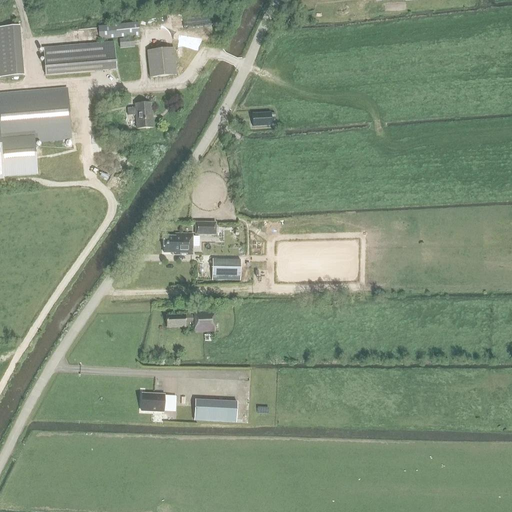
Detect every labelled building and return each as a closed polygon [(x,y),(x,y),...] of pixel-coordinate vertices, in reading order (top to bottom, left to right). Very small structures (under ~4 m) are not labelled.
[(98,27),(99,40),(140,36),(138,23),(98,27)] [(20,26),(0,26),(0,77),(23,76),(20,26)] [(120,49),(134,48),(134,38),(119,40),(120,49)] [(43,49),(45,76),(116,70),(114,43),(43,49)] [(150,78),(175,75),(173,48),(147,51),(150,78)] [(71,139),(67,89),(0,94),(0,177),(43,174),(40,142),(71,139)] [(137,129),(153,128),(151,104),(135,105),(135,108),(127,109),(128,116),(136,115),(137,129)] [(252,127),(271,126),(270,114),(251,115),(252,127)] [(216,223),(195,222),(195,236),(216,236),(216,223)] [(192,235),(175,234),(175,237),(163,237),(163,253),(175,253),(175,255),(180,255),(180,254),(186,255),(186,256),(192,256),(192,235)] [(211,281),(240,281),(241,260),(212,260),(211,281)] [(194,313),(194,316),(185,316),(166,317),(166,328),(186,328),(185,323),(194,323),(194,333),(214,332),(214,312),(194,313)] [(164,396),(142,395),(141,412),(163,413),(164,396)] [(197,401),(196,421),(236,423),(237,403),(197,401)]
